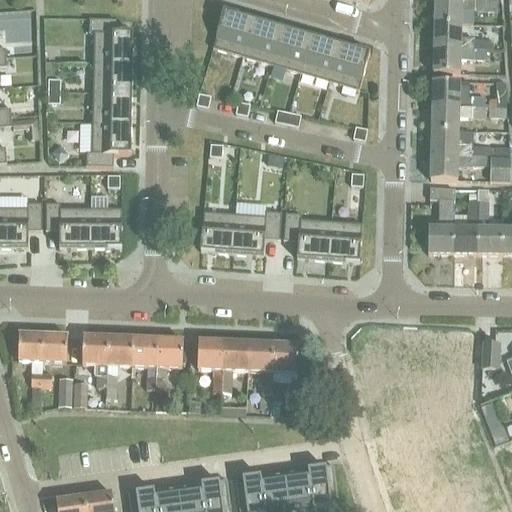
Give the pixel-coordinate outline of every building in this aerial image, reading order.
[(436,4),(435,29),(462,30),(462,14),(499,15),(499,6),(475,5),(462,5),(436,4)] [(247,45),(253,23),(224,14),(218,37),(213,52),(243,61),(247,45)] [(133,67),(134,37),(116,36),(117,23),(89,23),(89,36),(94,37),(94,67),(133,67)] [(272,69),(283,31),(253,23),(247,45),(243,61),(272,69)] [(462,30),(435,29),(434,53),(487,55),(488,42),(461,42),(462,30)] [(301,77),(312,40),(283,31),(272,69),(301,77)] [(330,86),(341,48),(312,40),(301,77),(330,86)] [(364,79),(370,56),(341,48),(330,86),(359,94),(364,79)] [(487,55),(434,53),(433,79),(460,80),(461,64),(487,65),(487,55)] [(132,97),(133,67),(94,67),(93,97),(132,97)] [(61,96),(61,84),(49,84),(49,95),(61,96)] [(434,86),(433,111),(486,112),(486,101),(460,101),(460,87),(434,86)] [(496,87),(495,113),(507,113),(508,87),(496,87)] [(61,96),(49,95),(49,96),(48,107),(60,108),(61,96)] [(132,127),(132,97),(93,97),(92,127),(132,127)] [(209,112),(211,100),(200,98),(197,110),(209,112)] [(248,121),(250,109),(239,106),(236,118),(248,121)] [(433,111),(432,136),(459,137),(459,123),(473,124),(473,122),(486,122),(486,112),(433,111)] [(0,122),(12,121),(11,112),(0,113),(0,122)] [(507,122),(507,113),(495,113),(491,113),(491,122),(507,122)] [(287,129),(290,117),(278,114),(275,126),(287,129)] [(299,131),(301,119),(290,117),(287,129),(299,131)] [(12,121),(0,122),(0,168),(7,168),(6,152),(0,152),(0,131),(13,131),(12,124),(12,121)] [(38,122),(12,124),(13,131),(13,134),(30,132),(31,144),(39,144),(38,122)] [(131,158),(132,127),(92,127),(92,157),(87,156),(86,170),(114,171),(114,158),(131,158)] [(367,144),(368,133),(355,131),(354,143),(366,145),(367,144)] [(432,136),(431,160),(484,162),(491,162),(492,150),(458,150),(459,137),(432,136)] [(223,150),(211,150),(211,161),(222,161),(223,150)] [(484,162),(431,160),(430,185),(457,186),(458,172),(471,172),(471,171),(484,172),(484,162)] [(511,162),(491,162),(491,186),(511,187),(511,162)] [(363,190),(364,179),(351,179),(351,190),(363,190)] [(109,181),(109,194),(121,194),(121,181),(109,181)] [(455,195),(431,193),(430,206),(440,206),(439,233),(429,233),(428,259),(453,260),(454,219),(455,195)] [(96,196),(95,210),(113,211),(114,197),(96,196)] [(478,197),(469,197),(469,207),(478,207),(478,197)] [(27,213),(0,212),(0,251),(29,252),(29,235),(42,235),(42,207),(27,207),(27,213)] [(91,252),(91,213),(61,213),(61,207),(46,207),(46,235),(60,235),(60,252),(91,252)] [(478,207),(478,219),(478,221),(490,221),(490,207),(478,207)] [(122,213),(91,213),(91,252),(122,252),(122,213)] [(233,258),(235,219),(204,216),(201,256),(233,258)] [(266,221),(235,219),(233,258),(264,260),(265,243),(280,244),(282,217),(266,216),(266,221)] [(328,265),(332,226),(302,224),(302,218),(286,217),(284,244),(299,246),(297,263),(328,265)] [(454,219),(453,260),(477,260),(478,233),(478,221),(478,219),(468,219),(454,219)] [(363,228),(332,226),(328,265),(360,267),(363,228)] [(478,233),(477,260),(502,260),(502,234),(478,233)] [(511,233),(502,234),(502,260),(511,260),(511,233)] [(20,337),(19,365),(31,366),(31,378),(43,379),(43,366),(45,338),(20,337)] [(45,338),(43,366),(67,367),(68,339),(45,338)] [(84,340),(83,369),(97,369),(96,380),(98,380),(108,380),(108,370),(109,341),(84,340)] [(109,341),(108,370),(117,370),(133,371),(134,342),(130,342),(109,341)] [(368,341),(366,381),(393,382),(396,342),(368,341)] [(134,342),(133,371),(157,372),(159,343),(137,342),(134,342)] [(396,342),(393,382),(420,383),(422,343),(396,342)] [(157,372),(157,384),(166,384),(166,372),(182,373),(184,344),(159,343),(157,372)] [(422,343),(420,383),(446,385),(448,345),(422,343)] [(222,397),(225,346),(199,345),(198,373),(214,374),(213,397),(222,397)] [(448,345),(446,385),(473,386),(475,346),(448,345)] [(249,347),(225,346),(222,397),(232,398),(233,375),(248,376),(249,347)] [(274,348),(249,347),(248,376),(264,376),(262,399),(272,400),(274,348)] [(496,373),(497,347),(485,347),(484,373),(496,373)] [(272,400),(271,404),(281,405),(282,377),(298,378),(299,349),(298,349),(295,349),(274,348),(273,377),(272,400)] [(31,378),(31,392),(42,393),(43,379),(31,378)] [(43,379),(42,393),(51,393),(52,379),(43,379)] [(98,380),(98,393),(107,393),(108,380),(98,380)] [(107,393),(107,403),(116,404),(117,381),(108,380),(107,393)] [(73,385),(59,384),(58,411),(72,411),(73,385)] [(147,384),(147,394),(156,394),(157,384),(147,384)] [(157,384),(156,394),(166,395),(166,384),(157,384)] [(88,389),(74,389),(73,411),(87,412),(88,389)] [(41,415),(41,395),(32,395),(32,415),(41,415)] [(166,413),(167,396),(156,395),(155,413),(166,413)] [(434,412),(444,413),(445,399),(435,398),(435,399),(434,410),(434,412)] [(445,399),(444,413),(454,413),(455,399),(445,399)] [(269,414),(270,401),(260,401),(260,413),(269,414)] [(271,404),(271,418),(280,419),(280,417),(282,417),(282,411),(282,405),(281,405),(271,404)] [(189,406),(188,415),(199,416),(200,406),(189,406)] [(401,410),(392,414),(397,427),(406,423),(404,417),(401,410)] [(392,414),(383,418),(385,425),(388,431),(397,427),(392,414)] [(429,422),(392,438),(402,463),(439,448),(429,422)] [(474,422),(461,428),(465,437),(478,431),(477,428),(476,428),(474,422)] [(504,430),(491,436),(496,448),(509,443),(504,430)] [(484,447),(471,452),(475,461),(488,456),(484,447)] [(439,448),(402,463),(412,487),(449,472),(439,448)] [(488,456),(475,461),(479,471),(492,466),(488,456)] [(334,470),(309,473),(314,511),(319,511),(324,511),(339,509),(337,492),(334,470)] [(511,471),(503,475),(507,484),(511,482),(511,471)] [(449,472),(412,487),(422,511),(459,496),(449,472)] [(314,511),(309,473),(285,476),(288,501),(289,511),(314,511)] [(283,477),(260,480),(264,504),(264,511),(289,511),(288,501),(285,476),(283,477)] [(260,480),(235,483),(238,501),(239,508),(239,511),(264,511),(264,504),(260,480)] [(204,487),(202,488),(205,511),(231,511),(229,499),(227,484),(204,487)] [(205,511),(202,488),(178,491),(180,511),(205,511)] [(162,493),(154,494),(156,511),(180,511),(178,491),(162,493)] [(156,511),(154,494),(129,497),(130,511),(156,511)] [(465,511),(459,496),(422,511),(465,511)] [(503,496),(490,501),(494,510),(507,505),(503,496)] [(114,511),(112,497),(84,501),(85,511),(114,511)] [(85,511),(84,501),(56,505),(57,511),(85,511)]
